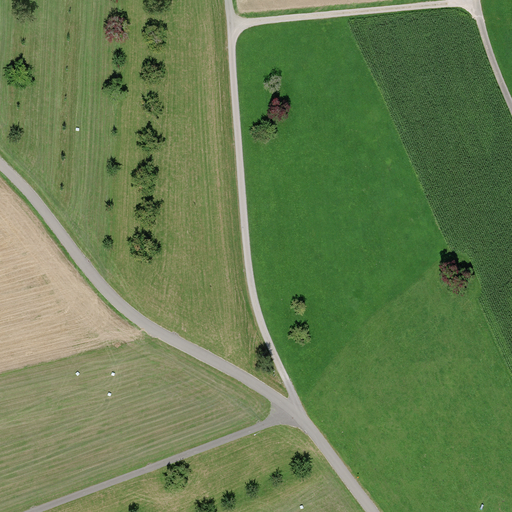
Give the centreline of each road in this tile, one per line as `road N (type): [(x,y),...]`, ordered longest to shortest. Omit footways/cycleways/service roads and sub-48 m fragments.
road 1 (track): [(228,0),(256,302),(297,412),(33,511)]
road 2 (unclassified): [(0,162),(144,323),(297,412),(373,511)]
road 3 (track): [(476,2),(230,22)]
